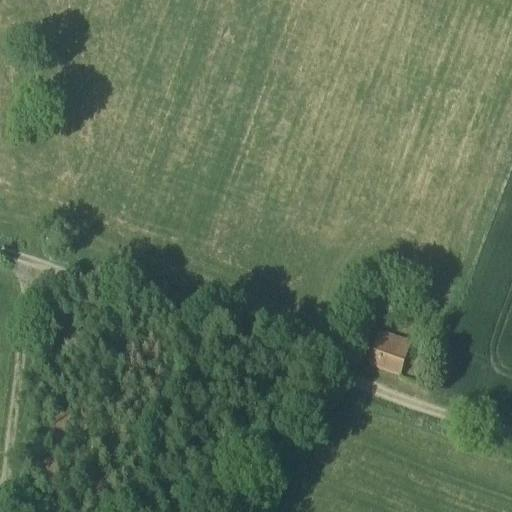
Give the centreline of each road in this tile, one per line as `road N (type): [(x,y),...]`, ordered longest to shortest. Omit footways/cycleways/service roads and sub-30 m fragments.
road 1 (track): [(511,437),(0,254)]
road 2 (track): [(42,268),(6,511)]
